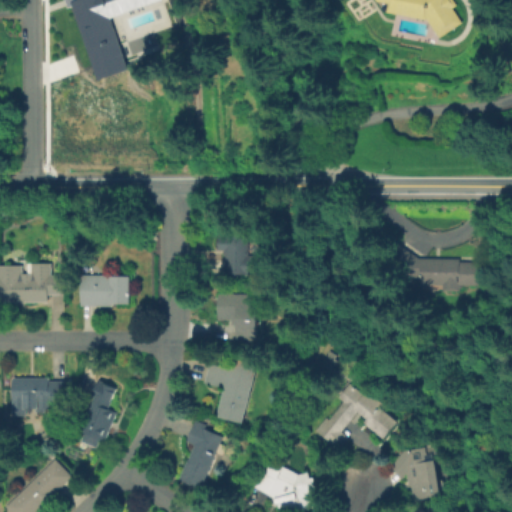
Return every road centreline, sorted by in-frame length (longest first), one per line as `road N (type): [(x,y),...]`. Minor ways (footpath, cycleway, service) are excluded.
road 1 (residential): [(172,186),(166,382),(124,471),(82,511)]
road 2 (secondary): [(511,184),(172,186)]
road 3 (residential): [(362,494),(354,511),(173,504),(124,471)]
road 4 (residential): [(29,0),(28,185)]
road 5 (secondary): [(172,186),(0,184)]
road 6 (residential): [(172,340),(0,339)]
